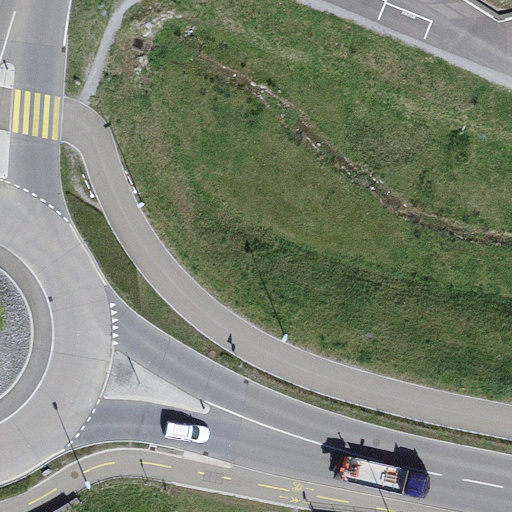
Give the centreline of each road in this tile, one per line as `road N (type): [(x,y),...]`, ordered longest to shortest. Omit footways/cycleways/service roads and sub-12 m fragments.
road 1 (primary): [(511,490),(375,460),(77,374)]
road 2 (primary): [(77,374),(83,338),(63,268),(40,240),(0,215)]
